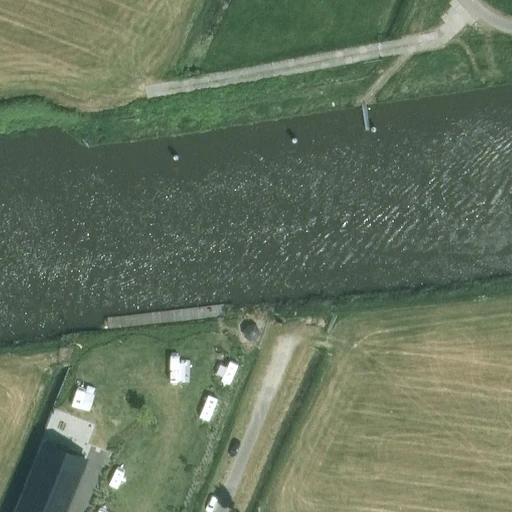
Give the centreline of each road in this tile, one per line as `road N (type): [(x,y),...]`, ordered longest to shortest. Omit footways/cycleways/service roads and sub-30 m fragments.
road 1 (track): [(470,2),(431,40),(163,91)]
road 2 (unclassified): [(218,511),(285,349)]
